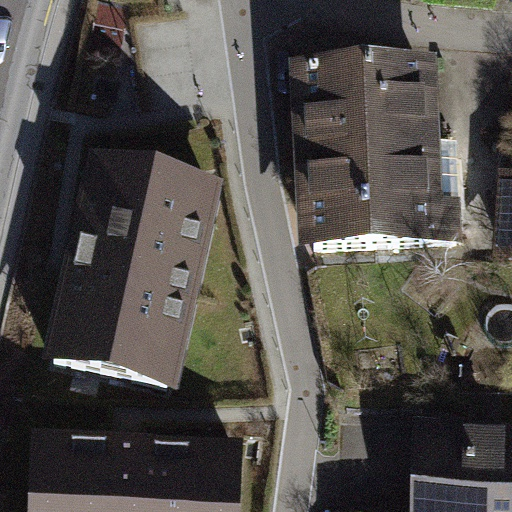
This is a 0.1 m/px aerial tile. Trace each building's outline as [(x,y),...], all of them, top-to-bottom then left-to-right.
[(288,130),(289,147),(444,141),(443,116),(432,116),(430,84),(441,84),(441,62),(295,68),(297,130),(288,130)] [(444,141),(289,147),(290,176),(300,176),(303,255),(466,248),(464,205),(447,206),(446,190),(434,191),(433,154),(445,154),(444,141)] [(178,397),(224,194),(89,163),(42,366),(178,397)] [(511,177),(493,177),(490,256),(511,256),(511,177)] [(511,511),(511,417),(411,415),(408,511),(511,511)] [(226,511),(227,495),(24,489),(23,511),(226,511)]
